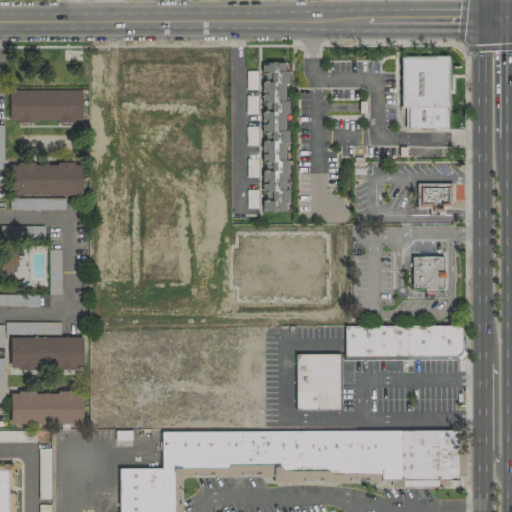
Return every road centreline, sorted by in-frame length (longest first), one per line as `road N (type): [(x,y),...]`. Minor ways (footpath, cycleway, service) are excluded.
road 1 (primary): [(510,511),(507,137)]
road 2 (secondary): [(0,22),(366,20)]
road 3 (primary): [(494,19),(481,47),(482,364)]
road 4 (primary): [(482,329),(494,367),(496,469),(510,473)]
road 5 (secondary): [(366,20),(494,19)]
road 6 (primary): [(507,137),(506,47),(494,19)]
